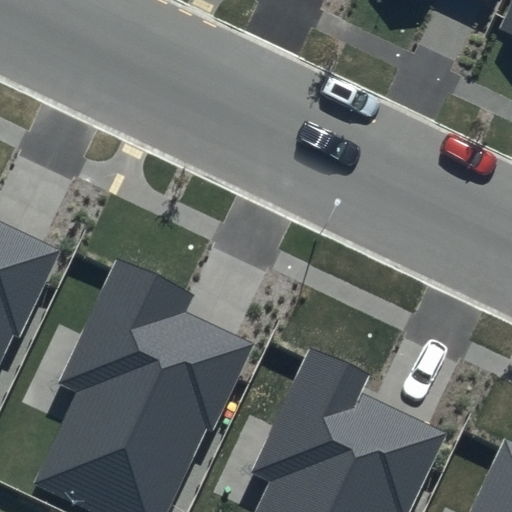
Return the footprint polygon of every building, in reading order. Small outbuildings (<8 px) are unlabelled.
[(511,0),(499,28),(511,33),(511,0)] [(0,358),(11,334),(20,338),(60,251),(0,223),(0,358)] [(194,289),(120,255),(60,385),(78,393),(36,485),(95,511),(167,511),(205,428),(214,432),(254,345),(183,312),(194,289)] [(388,376),(314,343),(254,472),(272,480),(257,511),(411,511),(448,432),(377,400),(388,376)] [(511,511),(511,440),(505,438),(471,511),(511,511)]
